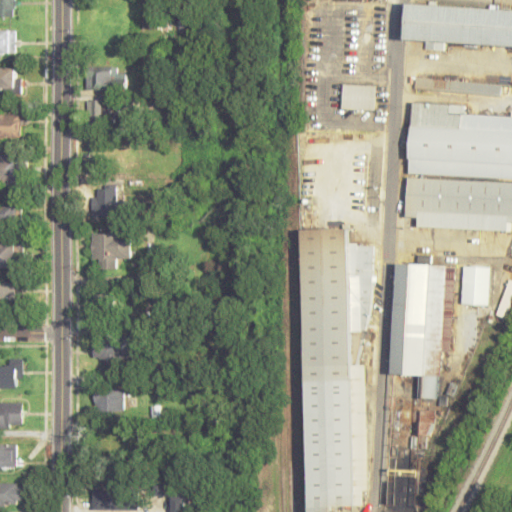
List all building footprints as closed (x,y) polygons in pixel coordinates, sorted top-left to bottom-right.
[(0,0),(0,16),(17,16),(16,0),(0,0)] [(161,0),(144,0),(144,29),(161,29),(161,0)] [(511,45),(511,8),(411,4),(409,39),(427,40),(427,49),(445,50),(445,43),(511,45)] [(180,15),(180,28),(191,28),(191,15),(180,15)] [(0,55),(17,56),(17,29),(0,29),(0,55)] [(0,91),(22,91),(22,68),(0,67),(0,91)] [(127,88),(127,67),(98,67),(98,88),(127,88)] [(344,109),(377,109),(377,84),(344,84),(344,109)] [(89,100),(89,123),(111,123),(111,100),(89,100)] [(511,116),(464,115),(464,104),(414,102),(409,217),(420,217),(419,226),(511,230),(511,221),(511,116)] [(0,138),(23,139),(23,114),(0,113),(0,138)] [(29,155),(0,155),(0,183),(29,183),(29,155)] [(117,216),(117,192),(96,192),(96,216),(117,216)] [(18,205),(0,204),(0,224),(18,224),(18,205)] [(308,229),(312,511),(337,511),(338,506),(358,505),(355,331),(369,331),(368,298),(364,298),(364,277),(374,277),(374,245),(353,245),(352,228),(308,229)] [(94,259),(102,259),(102,269),(118,269),(118,258),(132,258),(132,233),(94,233),(94,259)] [(0,243),(0,266),(25,267),(25,243),(0,243)] [(394,373),(442,376),(443,350),(452,351),(456,266),(431,265),(431,255),(418,254),(418,264),(399,263),(394,373)] [(490,304),(491,267),(464,266),(463,304),(490,304)] [(511,298),(511,280),(510,280),(498,315),(505,317),(511,298)] [(0,299),(23,299),(23,281),(0,281),(0,299)] [(133,360),(133,341),(93,341),(93,360),(133,360)] [(23,359),(9,359),(9,368),(0,367),(0,388),(23,389),(23,359)] [(95,411),(125,411),(125,391),(95,391),(95,411)] [(23,402),(0,401),(0,428),(23,428),(23,402)] [(130,449),(130,429),(100,429),(100,449),(130,449)] [(0,467),(18,467),(18,444),(0,444),(0,467)] [(97,466),(97,481),(125,481),(125,466),(97,466)] [(0,504),(22,505),(22,483),(0,483),(0,504)] [(128,509),(128,492),(94,492),(94,509),(128,509)] [(185,511),(185,496),(172,496),(172,511),(185,511)]
